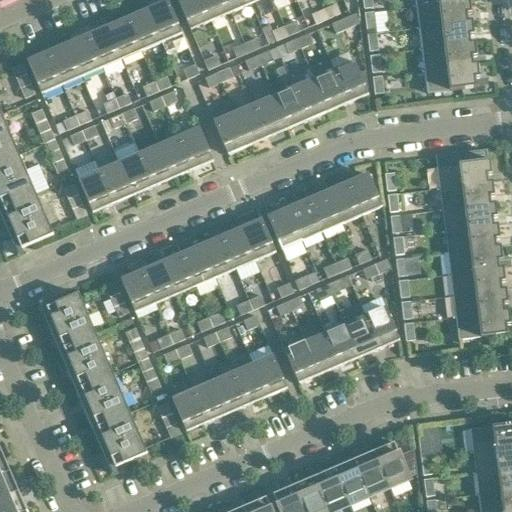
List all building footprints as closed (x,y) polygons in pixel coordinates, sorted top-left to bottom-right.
[(211,23),(201,0),(177,0),(191,31),(211,23)] [(231,14),(225,0),(201,0),(211,23),(231,14)] [(251,6),(248,0),(225,0),(231,14),(251,6)] [(373,9),(372,0),(362,0),(364,10),(373,9)] [(465,2),(419,8),(422,29),(468,23),(467,15),(472,15),(470,1),(465,1),(465,2)] [(182,35),(168,3),(148,12),(161,44),(182,35)] [(340,16),(336,6),(324,11),(328,21),(340,16)] [(328,21),(324,11),(312,16),(316,26),(328,21)] [(161,44),(148,12),(128,20),(142,53),(161,44)] [(376,31),(374,13),(365,15),(367,32),(376,31)] [(360,25),(356,15),(344,21),(348,30),(360,25)] [(142,53),(128,20),(108,29),(122,61),(142,53)] [(348,30),(344,21),(332,26),(336,35),(348,30)] [(468,23),(422,29),(425,50),(471,44),(470,37),(474,36),(473,22),(468,23)] [(300,33),(296,23),(284,28),(288,38),(300,33)] [(288,38),(284,28),(272,33),(276,43),(288,38)] [(122,61),(108,29),(88,37),(102,70),(122,61)] [(379,52),(377,35),(367,36),(370,53),(379,52)] [(313,45),(309,36),(297,41),(301,50),(313,45)] [(102,70),(88,37),(68,46),(82,78),(102,70)] [(260,50),(256,40),(245,45),(249,55),(260,50)] [(301,50),(297,41),(285,46),(289,55),(301,50)] [(471,44),(425,50),(428,72),(474,66),(473,65),(473,58),(477,58),(475,44),(475,43),(471,44)] [(249,55),(245,45),(232,50),(237,60),(249,55)] [(82,78),(68,46),(48,54),(62,87),(82,78)] [(273,62),(269,53),(257,58),(261,67),(273,62)] [(62,87),(48,54),(28,63),(42,95),(62,87)] [(381,73),(379,56),(370,58),(372,75),(381,73)] [(220,67),(216,57),(204,62),(208,72),(220,67)] [(261,67),(257,58),(245,63),(249,72),(261,67)] [(368,96),(355,64),(334,73),(348,105),(368,96)] [(474,66),(428,72),(431,95),(477,89),(476,80),(480,79),(478,65),(473,65),(474,66)] [(27,76),(22,66),(12,70),(17,80),(27,76)] [(199,76),(195,66),(183,71),(187,81),(199,76)] [(233,79),(229,70),(217,75),(221,84),(233,79)] [(348,105),(334,73),(314,81),(328,113),(348,105)] [(221,84),(217,75),(205,80),(209,89),(221,84)] [(31,86),(27,76),(17,80),(21,90),(31,86)] [(171,88),(167,78),(155,83),(159,93),(171,88)] [(384,95),(382,78),(373,79),(375,96),(384,95)] [(328,113),(314,81),(294,90),(308,122),(328,113)] [(159,93),(155,83),(143,89),(147,98),(159,93)] [(35,96),(31,86),(21,90),(25,100),(35,96)] [(308,122),(294,90),(274,98),(288,130),(308,122)] [(177,103),(173,94),(162,99),(166,108),(177,103)] [(131,105),(127,95),(115,100),(119,110),(131,105)] [(288,130),(274,98),(255,107),(268,139),(288,130)] [(166,108),(162,99),(149,104),(154,113),(166,108)] [(119,110),(115,100),(103,106),(107,115),(119,110)] [(268,139),(255,107),(235,115),(249,147),(268,139)] [(52,232),(0,111),(0,215),(18,256),(19,256),(15,248),(52,232)] [(42,111),(32,116),(36,126),(46,121),(42,111)] [(138,120),(134,111),(122,116),(126,125),(138,120)] [(92,122),(87,112),(76,118),(80,127),(92,122)] [(249,147),(235,115),(214,124),(228,156),(249,147)] [(126,125),(122,116),(110,121),(114,130),(126,125)] [(80,127),(76,118),(63,123),(68,132),(80,127)] [(46,121),(36,126),(40,136),(50,131),(46,121)] [(98,137),(94,128),(82,133),(86,142),(98,137)] [(50,131),(40,136),(45,146),(55,141),(50,131)] [(213,163),(200,131),(179,139),(193,171),(213,163)] [(86,142),(82,133),(70,138),(74,147),(86,142)] [(193,171),(179,139),(159,148),(173,180),(193,171)] [(55,141),(45,146),(49,156),(59,151),(55,141)] [(173,180),(159,148),(139,156),(153,188),(173,180)] [(59,151),(49,156),(53,165),(63,161),(59,151)] [(439,158),(436,158),(437,168),(440,168),(443,190),(488,184),(488,177),(492,176),(490,162),(487,162),(486,152),(439,158)] [(153,188),(139,156),(119,165),(133,197),(153,188)] [(63,161),(53,165),(57,175),(67,171),(63,161)] [(133,197),(119,165),(100,173),(113,205),(133,197)] [(113,205),(100,173),(79,182),(93,214),(113,205)] [(396,192),(394,175),(385,176),(387,193),(396,192)] [(382,208),(369,176),(348,185),(362,217),(382,208)] [(488,184),(443,190),(446,211),(491,206),(491,205),(490,198),(495,197),(493,184),(493,183),(488,184)] [(362,217),(348,185),(328,193),(342,226),(362,217)] [(78,197),(74,187),(64,191),(68,201),(78,197)] [(342,226),(328,193),(308,202),(322,234),(342,226)] [(399,213),(397,196),(388,197),(390,214),(399,213)] [(83,207),(78,197),(68,201),(73,211),(83,207)] [(322,234),(308,202),(289,211),(302,243),(322,234)] [(491,206),(446,211),(448,233),(494,227),(494,226),(493,219),(497,219),(496,205),(496,204),(491,205),(491,206)] [(87,217),(83,207),(73,211),(77,221),(87,217)] [(302,243),(289,211),(268,219),(282,251),(302,243)] [(402,234),(400,217),(391,219),(393,235),(402,234)] [(276,254),(262,222),(242,231),(255,263),(276,254)] [(494,227),(448,233),(451,254),(497,248),(496,241),(500,240),(498,226),(494,226),(494,227)] [(255,263),(242,231),(222,239),(235,271),(255,263)] [(235,271),(222,239),(202,248),(216,280),(235,271)] [(405,256),(402,239),(393,240),(395,257),(405,256)] [(497,248),(451,254),(454,276),(499,270),(499,269),(498,262),(503,262),(501,248),(501,247),(497,248)] [(216,280),(202,248),(182,256),(196,288),(216,280)] [(372,261),(367,251),(355,257),(359,266),(372,261)] [(196,288),(182,256),(162,265),(176,297),(196,288)] [(351,270),(347,260),(335,265),(340,275),(351,270)] [(407,277),(405,260),(396,261),(398,278),(407,277)] [(391,271),(387,261),(375,266),(379,276),(391,271)] [(176,297),(162,265),(142,273),(156,305),(176,297)] [(340,275),(335,265),(323,270),(328,280),(340,275)] [(379,276),(375,266),(363,271),(367,281),(379,276)] [(499,270),(454,276),(457,297),(502,291),(501,284),(506,283),(504,269),(499,269),(499,270)] [(156,305),(142,273),(122,282),(135,314),(156,305)] [(311,287),(307,277),(295,282),(299,292),(311,287)] [(344,291),(340,281),(328,286),(332,296),(344,291)] [(410,299),(408,282),(399,283),(401,300),(410,299)] [(120,294),(116,284),(106,289),(110,299),(120,294)] [(293,295),(289,285),(277,290),(281,300),(293,295)] [(332,296),(328,286),(316,291),(320,301),(332,296)] [(502,291),(457,297),(459,319),(505,313),(505,312),(504,305),(508,305),(507,291),(507,290),(502,291)] [(125,304),(120,294),(110,299),(115,309),(125,304)] [(265,307),(261,297),(249,302),(253,312),(265,307)] [(304,308),(300,298),(288,303),(292,313),(304,308)] [(146,450),(81,300),(44,315),(41,307),(40,307),(112,475),(113,475),(109,466),(146,450)] [(253,312),(249,302),(237,307),(241,317),(253,312)] [(292,313),(288,303),(276,308),(280,318),(292,313)] [(413,320),(410,303),(401,304),(404,321),(413,320)] [(129,315),(125,304),(115,309),(119,319),(129,315)] [(400,342),(386,310),(365,318),(379,351),(400,342)] [(505,313),(459,319),(462,341),(508,336),(507,327),(511,326),(509,312),(505,312),(505,313)] [(225,324),(221,314),(209,319),(213,329),(225,324)] [(260,327),(256,317),(244,322),(248,332),(260,327)] [(379,351),(365,318),(345,327),(359,359),(379,351)] [(213,329),(209,319),(197,324),(201,334),(213,329)] [(415,342),(413,325),(404,326),(406,343),(415,342)] [(359,359),(345,327),(326,335),(339,368),(359,359)] [(220,344),(232,339),(227,329),(216,335),(220,344)] [(136,330),(126,334),(130,344),(140,340),(136,330)] [(185,341),(181,331),(169,336),(173,346),(185,341)] [(220,344),(216,335),(203,340),(208,349),(220,344)] [(339,368),(326,335),(306,344),(319,376),(339,368)] [(173,346),(169,336),(157,341),(161,351),(173,346)] [(140,340),(130,344),(134,354),(144,350),(140,340)] [(319,376),(306,344),(285,353),(299,385),(319,376)] [(192,356),(188,346),(176,352),(180,361),(192,356)] [(144,350),(134,354),(138,364),(148,360),(144,350)] [(180,361),(176,352),(164,357),(168,366),(180,361)] [(287,390),(273,358),(253,367),(267,399),(287,390)] [(148,360),(138,364),(143,374),(153,370),(148,360)] [(267,399),(253,367),(233,375),(247,407),(267,399)] [(153,370),(143,374),(147,384),(157,380),(153,370)] [(247,407),(233,375),(213,384),(227,416),(247,407)] [(157,380),(147,384),(151,394),(161,390),(157,380)] [(227,416),(213,384),(193,392),(207,424),(227,416)] [(207,424),(193,392),(173,401),(186,433),(207,424)] [(172,415),(168,405),(158,409),(162,419),(172,415)] [(176,425),(172,415),(162,419),(166,429),(176,425)] [(181,435),(176,425),(166,429),(171,440),(181,435)] [(511,425),(473,431),(476,451),(511,446),(511,425)] [(430,455),(428,438),(419,439),(421,456),(430,455)] [(410,481),(394,444),(374,452),(390,489),(410,481)] [(511,446),(476,451),(479,473),(511,468),(511,446)] [(390,489),(374,452),(354,461),(370,498),(390,489)] [(0,477),(10,473),(2,453),(0,453),(0,477)] [(433,476),(430,459),(421,460),(423,477),(433,476)] [(370,498),(354,461),(334,470),(349,507),(370,498)] [(511,468),(479,473),(482,495),(511,490),(511,468)] [(337,511),(349,507),(334,470),(313,478),(327,511),(337,511)] [(0,500),(19,493),(10,473),(0,477),(0,500)] [(327,511),(313,478),(293,487),(303,511),(327,511)] [(435,498),(433,481),(424,482),(426,499),(435,498)] [(303,511),(293,487),(273,496),(279,511),(303,511)] [(511,511),(511,490),(482,495),(483,511),(511,511)] [(0,511),(27,511),(19,493),(0,500),(0,511)] [(271,511),(266,499),(246,507),(248,511),(271,511)] [(437,511),(436,502),(427,503),(427,511),(437,511)]
